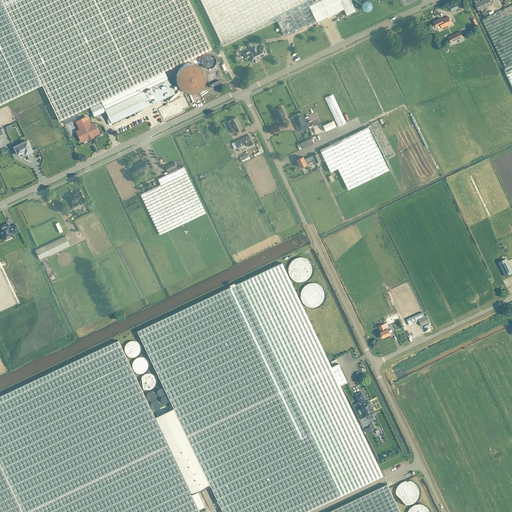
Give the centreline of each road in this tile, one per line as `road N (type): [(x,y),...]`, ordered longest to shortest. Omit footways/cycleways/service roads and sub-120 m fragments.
road 1 (residential): [(373,365),(243,88)]
road 2 (tertiary): [(0,204),(243,88)]
road 3 (tertiary): [(243,88),(431,0)]
road 4 (residential): [(443,511),(373,365)]
road 5 (residential): [(373,365),(511,298)]
